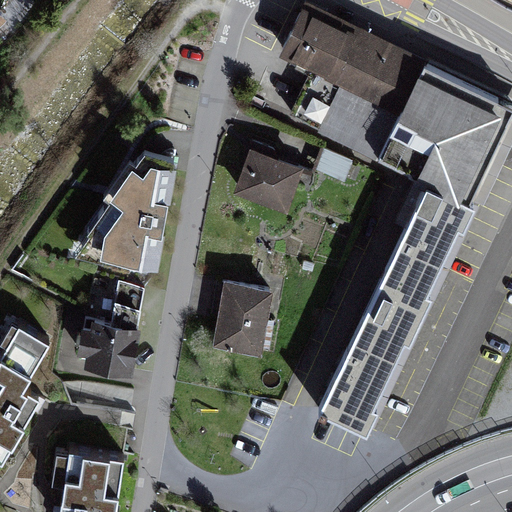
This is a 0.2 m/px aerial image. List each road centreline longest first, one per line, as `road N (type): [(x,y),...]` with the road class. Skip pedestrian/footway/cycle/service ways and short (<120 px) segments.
road 1 (residential): [(247,0),(226,46),(143,511)]
road 2 (motorway): [(511,446),(434,476),(384,511)]
road 3 (primary): [(402,0),(511,58)]
